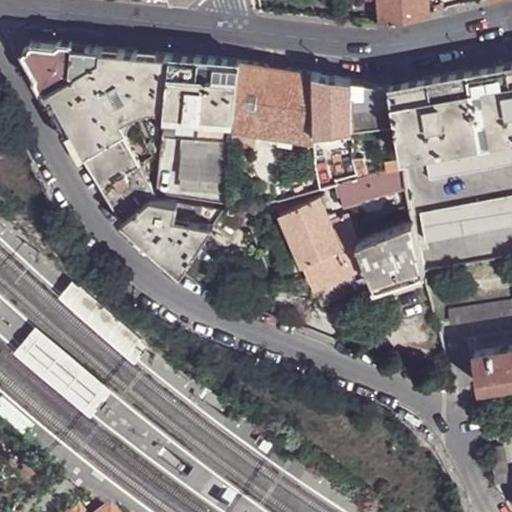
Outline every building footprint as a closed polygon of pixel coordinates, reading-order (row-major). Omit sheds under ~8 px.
[(382,0),(384,22),(432,14),(430,0),(382,0)] [(35,66),(46,85),(51,83),(100,55),(101,44),(88,43),(33,37),(23,46),(35,66)] [(159,50),(101,44),(100,55),(51,83),(59,98),(79,131),(88,146),(121,128),(130,122),(125,114),(139,105),(153,104),(166,105),(172,52),(159,50)] [(164,132),(185,135),(181,174),(230,179),(235,123),(242,58),(198,54),(172,52),(166,105),(164,132)] [(272,63),(242,58),(235,123),(299,134),(300,130),(315,131),(313,71),(303,69),(272,63)] [(511,162),(511,61),(410,80),(389,83),(394,121),(399,147),(430,142),(431,150),(419,152),(424,179),(511,162)] [(352,77),(313,71),(315,131),(354,126),(352,77)] [(354,126),(394,121),(389,83),(367,80),(352,77),(354,126)] [(51,83),(46,85),(83,149),(88,146),(79,131),(59,98),(51,83)] [(130,122),(121,128),(88,146),(83,149),(93,167),(101,181),(139,160),(124,131),(127,129),(129,130),(137,126),(133,121),(130,122)] [(156,160),(152,153),(139,160),(101,181),(112,199),(123,215),(151,194),(156,190),(143,165),(146,163),(148,165),(156,160)] [(365,155),(356,157),(360,171),(369,169),(365,155)] [(339,181),(337,176),(360,171),(356,157),(334,162),(332,158),(317,162),(322,185),(339,181)] [(275,181),(280,196),(322,185),(317,162),(284,172),(275,181)] [(404,165),(339,181),(347,203),(362,199),(362,197),(406,186),(404,165)] [(424,269),(413,217),(360,237),(350,211),(330,215),(323,196),(327,194),(325,189),(281,209),(314,285),(321,282),(366,262),(375,286),(423,270),(424,269)] [(426,240),(511,224),(511,193),(421,211),(426,240)] [(189,202),(151,194),(123,215),(146,237),(151,242),(189,202)] [(151,242),(171,261),(181,268),(221,209),(189,202),(151,242)] [(136,360),(149,346),(149,345),(119,319),(73,280),(71,281),(61,295),(136,360)] [(511,299),(448,309),(450,323),(511,313),(511,299)] [(17,349),(93,413),(112,388),(38,324),(17,349)] [(511,344),(473,350),(478,384),(511,379),(511,344)] [(0,395),(0,415),(22,435),(32,423),(0,395)] [(260,441),(256,447),(266,453),(271,443),(262,438),(260,441)] [(504,444),(491,446),(491,448),(497,479),(510,477),(504,444)] [(222,495),(220,499),(229,505),(235,496),(225,490),(222,495)]
